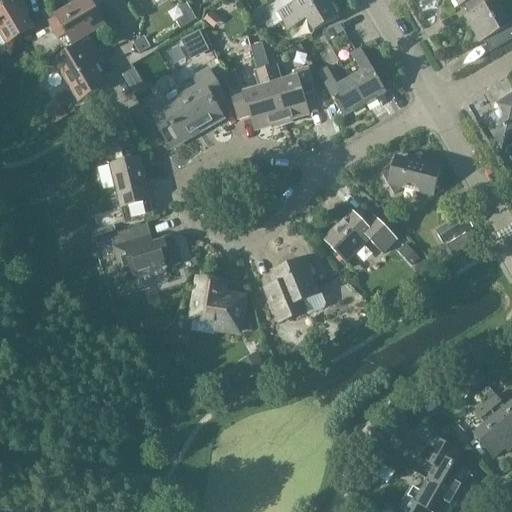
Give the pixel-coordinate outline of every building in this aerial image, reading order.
[(0,0),(0,49),(35,28),(18,0),(0,0)] [(91,0),(82,0),(57,15),(58,17),(49,22),(60,39),(68,34),(74,45),(107,26),(91,0)] [(177,0),(184,14),(198,7),(194,0),(177,0)] [(322,0),(295,0),(298,3),(279,13),(284,22),(322,0)] [(341,18),(330,0),(322,0),(284,22),(289,31),(307,20),(315,33),(341,18)] [(451,0),(457,9),(462,7),(468,16),(496,0),(451,0)] [(511,15),(506,19),(496,0),(468,16),(463,19),(478,45),(483,42),(490,54),(511,40),(511,15)] [(333,28),(322,35),(327,43),(338,37),(337,35),(333,28)] [(199,31),(181,40),(188,53),(193,51),(196,57),(209,50),(208,49),(199,32),(199,31)] [(91,39),(56,61),(80,102),(108,86),(95,65),(104,60),(91,39)] [(139,40),(133,43),(139,54),(149,48),(145,42),(139,40)] [(364,74),(352,81),(367,106),(387,95),(361,50),(353,54),(364,74)] [(267,69),(284,124),(310,116),(306,101),(317,98),(309,70),(297,74),(298,78),(284,82),(279,66),(267,69)] [(260,90),(245,95),(238,72),(224,76),(240,121),(252,118),(256,133),(284,124),(267,69),(255,73),(260,90)] [(344,119),(367,106),(352,81),(340,88),(328,69),(318,75),(344,119)] [(135,70),(124,76),(135,95),(146,88),(135,70)] [(211,70),(196,79),(192,80),(188,80),(183,83),(180,88),(204,131),(225,119),(217,106),(228,100),(211,70)] [(164,97),(148,106),(165,136),(173,149),(182,143),(204,131),(180,88),(175,90),(174,90),(171,89),(165,93),(164,97)] [(501,151),(511,144),(511,95),(495,106),(498,112),(483,120),(501,151)] [(61,107),(51,113),(56,123),(67,117),(61,107)] [(127,145),(109,149),(106,153),(108,162),(112,165),(122,209),(153,202),(143,158),(133,160),(131,147),(127,145)] [(396,170),(384,177),(395,196),(408,188),(415,189),(424,204),(444,193),(436,180),(438,179),(439,174),(436,168),(432,167),(429,169),(421,155),(408,163),(406,159),(402,159),(397,162),(395,168),(396,170)] [(349,180),(342,188),(355,200),(363,192),(349,180)] [(352,212),(323,241),(346,265),(369,242),(383,256),(398,241),(374,217),(365,226),(352,212)] [(442,245),(472,229),(465,216),(435,233),(442,245)] [(142,228),(112,236),(122,271),(126,272),(132,271),(133,276),(151,273),(152,277),(166,274),(165,271),(168,270),(167,268),(178,265),(179,262),(176,250),(173,250),(171,242),(168,241),(154,245),(152,239),(146,241),(142,228)] [(467,235),(447,246),(452,256),(472,245),(467,235)] [(280,287),(267,292),(280,325),(304,315),(309,317),(322,312),(325,305),(322,296),(320,295),(306,262),(275,275),(280,287)] [(201,279),(193,319),(218,324),(217,329),(239,333),(246,299),(224,295),(226,284),(201,279)] [(488,388),(481,394),(486,400),(494,394),(488,388)] [(495,396),(485,405),(511,438),(511,403),(506,409),(495,396)] [(511,450),(511,438),(485,405),(474,414),(484,426),(473,435),(494,460),(504,452),(507,454),(511,450)] [(405,420),(403,423),(413,429),(417,422),(408,417),(407,416),(405,420)] [(436,470),(429,482),(456,498),(469,475),(454,467),(461,455),(438,442),(426,464),(436,470)] [(447,511),(456,498),(429,482),(421,495),(412,490),(400,511),(402,511),(447,511)]
